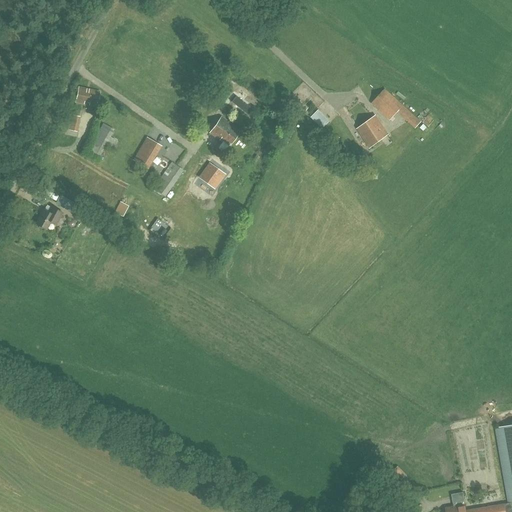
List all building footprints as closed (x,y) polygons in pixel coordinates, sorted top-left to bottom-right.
[(90,102),(89,104),(97,106),(100,91),(79,87),(76,101),(84,103),(85,100),(90,102)] [(422,121),(415,116),(413,114),(403,106),(385,88),(371,104),(390,121),(398,112),(415,128),(422,121)] [(318,109),(311,117),(324,129),(330,121),(318,109)] [(82,135),(90,120),(80,115),(73,130),(82,135)] [(229,147),(241,131),(222,117),(210,133),(223,143),(224,141),(229,146),(228,147),(229,147)] [(370,147),(387,135),(375,117),(358,129),(370,147)] [(112,147),(116,140),(111,137),(115,130),(103,123),(87,152),(99,158),(107,144),(112,147)] [(147,169),(158,151),(140,141),(129,159),(147,169)] [(165,198),(184,171),(172,162),(153,189),(165,198)] [(214,189),(225,175),(210,163),(199,178),(214,189)] [(82,218),(86,210),(65,198),(61,206),(82,218)] [(56,224),(62,213),(51,207),(48,213),(44,210),(36,224),(46,229),(50,221),(56,224)] [(465,504),(446,508),(446,511),(511,511),(511,425),(496,428),(509,503),(467,510),(465,504)] [(407,475),(398,466),(393,470),(402,480),(407,475)]
